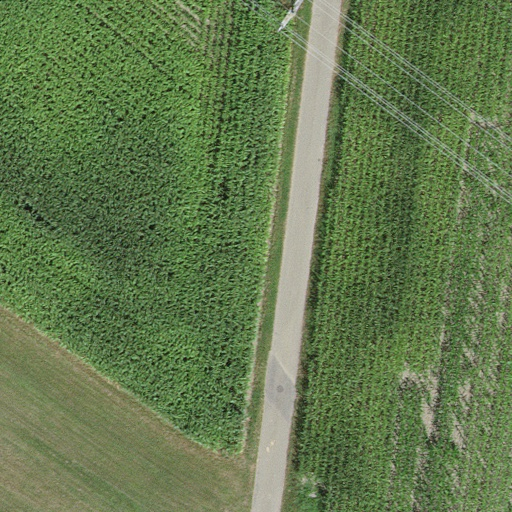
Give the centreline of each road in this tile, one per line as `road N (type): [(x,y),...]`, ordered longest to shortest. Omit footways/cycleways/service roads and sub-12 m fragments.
road 1 (unclassified): [(283,369),(327,0)]
road 2 (unclassified): [(283,369),(265,511)]
